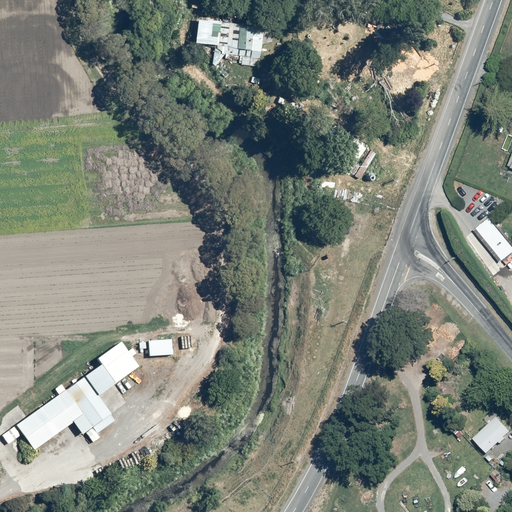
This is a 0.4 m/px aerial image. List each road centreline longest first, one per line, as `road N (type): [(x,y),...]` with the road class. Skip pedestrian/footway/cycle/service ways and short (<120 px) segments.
road 1 (residential): [(407,238),(333,444),(296,511)]
road 2 (residential): [(492,0),(407,238)]
road 3 (residential): [(511,355),(407,238)]
